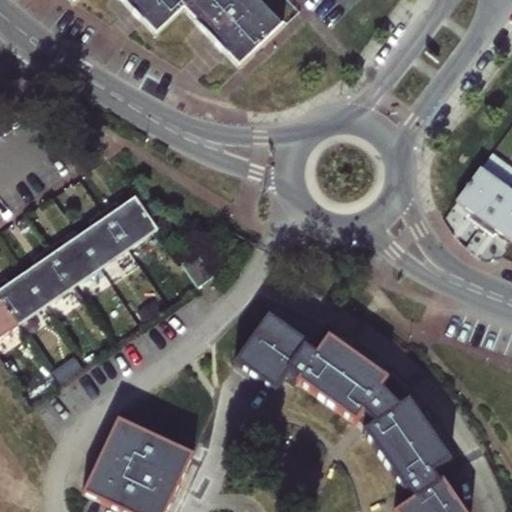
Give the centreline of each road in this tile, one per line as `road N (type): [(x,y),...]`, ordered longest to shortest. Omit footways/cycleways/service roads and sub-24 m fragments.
road 1 (residential): [(256,275),(213,330),(78,427),(61,457),(55,511)]
road 2 (residential): [(499,511),(439,400),(368,337)]
road 3 (residential): [(401,161),(414,123),(480,31),(490,0)]
road 4 (tertiary): [(142,113),(191,149),(258,173),(294,200)]
road 5 (tertiary): [(308,130),(227,136),(142,113)]
road 6 (residential): [(448,0),(375,98),(340,117)]
road 7 (tertiary): [(349,231),(377,239),(446,285),(490,295)]
road 8 (tertiary): [(21,33),(142,113)]
road 9 (tertiary): [(490,295),(432,247),(401,185)]
road 10 (residential): [(368,337),(256,275)]
